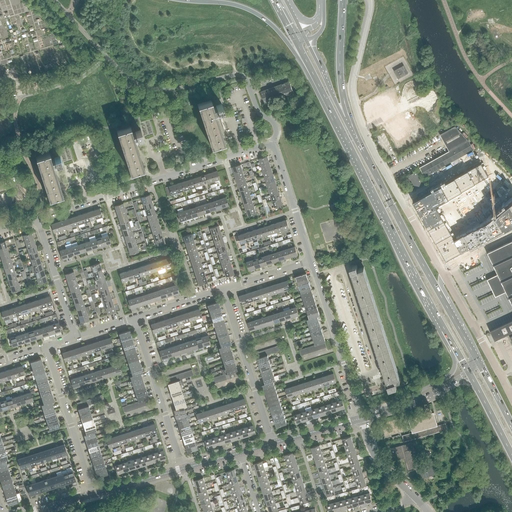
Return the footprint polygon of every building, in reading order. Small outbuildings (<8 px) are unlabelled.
[(398,79),(408,73),(404,65),(393,71),(398,79)] [(287,82),(282,84),(287,95),(293,92),(289,81),(287,82)] [(264,103),(287,95),(282,84),(262,91),(260,92),(264,103)] [(210,146),(224,141),(223,139),(215,114),(215,112),(223,109),(221,103),(218,104),(215,105),(215,104),(212,105),(211,100),(197,104),(210,146)] [(134,138),(142,135),(140,129),(134,131),(135,132),(132,133),(130,126),(116,130),(129,172),(143,167),(143,165),(134,140),(134,138)] [(419,168),(424,177),(473,150),(468,140),(455,126),(440,134),(449,151),(419,168)] [(49,198),(62,193),(53,164),(61,161),(59,155),(54,157),(54,158),(51,159),(49,152),(35,156),(49,198)] [(259,159),(261,165),(270,162),(268,156),(259,159)] [(272,168),(270,162),(261,165),(263,171),(272,168)] [(416,198),(413,200),(419,211),(428,227),(439,248),(446,260),(449,258),(511,223),(511,199),(486,220),(453,239),(435,205),(488,176),(481,162),(416,198)] [(241,164),(232,167),(234,174),(243,171),(241,164)] [(274,174),(272,168),(263,171),(265,177),(274,174)] [(217,170),(210,172),(213,181),(220,179),(217,170)] [(236,180),(245,177),(243,171),(234,174),(236,180)] [(415,189),(423,184),(416,171),(408,176),(415,189)] [(207,183),(213,181),(210,172),(204,174),(207,183)] [(201,185),(207,183),(204,174),(198,176),(201,185)] [(275,180),(274,174),(265,177),(266,183),(275,180)] [(195,187),(201,185),(198,176),(192,178),(195,187)] [(237,186),(247,183),(245,177),(236,180),(237,186)] [(189,189),(195,187),(192,178),(186,180),(189,189)] [(183,191),(189,189),(186,180),(180,182),(183,191)] [(277,186),(275,180),(266,183),(268,189),(277,186)] [(177,193),(183,191),(180,182),(174,184),(177,193)] [(239,192),(248,189),(247,183),(237,186),(239,192)] [(171,195),(177,193),(174,184),(168,186),(171,195)] [(279,192),(277,186),(268,189),(270,195),(279,192)] [(241,198),(250,195),(248,189),(239,192),(241,198)] [(281,198),(279,192),(270,195),(272,201),(281,198)] [(141,197),(143,203),(152,201),(150,194),(141,197)] [(243,204),(252,201),(250,195),(241,198),(243,204)] [(228,206),(225,197),(219,199),(222,208),(228,206)] [(283,204),(281,198),(272,201),(274,207),(283,204)] [(222,208),(219,199),(213,201),(216,210),(222,208)] [(143,203),(145,209),(154,207),(152,201),(143,203)] [(213,201),(207,203),(210,212),(216,210),(213,201)] [(243,204),(245,210),(254,207),(252,201),(243,204)] [(114,206),(116,212),(125,209),(123,203),(114,206)] [(204,214),(210,212),(207,203),(201,205),(204,214)] [(204,214),(201,205),(195,207),(198,216),(204,214)] [(155,213),(154,207),(145,209),(147,215),(155,213)] [(198,216),(195,207),(189,209),(192,218),(198,216)] [(256,213),(254,207),(245,210),(247,216),(256,213)] [(102,217),(99,208),(93,210),(96,219),(102,217)] [(127,215),(125,209),(116,212),(118,218),(127,215)] [(192,218),(189,209),(183,211),(186,220),(192,218)] [(96,219),(93,210),(87,212),(90,221),(96,219)] [(186,220),(183,211),(177,213),(180,222),(186,220)] [(87,212),(81,214),(84,223),(90,221),(87,212)] [(157,219),(155,213),(147,215),(149,221),(157,219)] [(81,214),(75,216),(78,225),(84,223),(81,214)] [(129,221),(127,215),(118,218),(120,224),(129,221)] [(75,216),(69,218),(72,227),(78,225),(75,216)] [(69,218),(63,220),(66,229),(72,227),(69,218)] [(159,225),(157,219),(149,221),(151,227),(159,225)] [(286,219),(280,221),(283,230),(289,228),(286,219)] [(63,220),(57,222),(60,231),(66,229),(63,220)] [(131,227),(129,221),(120,224),(122,230),(131,227)] [(280,221),(274,223),(277,232),(283,230),(280,221)] [(57,222),(51,224),(54,233),(60,231),(57,222)] [(274,223),(268,225),(271,234),(277,232),(274,223)] [(161,231),(159,225),(151,227),(153,233),(161,231)] [(210,228),(212,234),(221,231),(219,225),(210,228)] [(268,225),(262,227),(265,236),(271,234),(268,225)] [(133,233),(131,227),(122,230),(124,236),(133,233)] [(256,229),(259,238),(265,236),(262,227),(256,229)] [(250,231),(253,240),(259,238),(256,229),(250,231)] [(153,233),(155,239),(163,237),(161,231),(153,233)] [(212,234),(213,240),(223,237),(221,231),(212,234)] [(244,233),(247,242),(253,240),(250,231),(244,233)] [(23,235),(25,241),(34,239),(32,232),(23,235)] [(124,236),(126,242),(135,239),(133,233),(124,236)] [(239,240),(240,244),(247,242),(244,233),(238,235),(239,240)] [(182,237),(184,243),(194,240),(191,234),(182,237)] [(102,237),(105,245),(111,243),(108,235),(102,237)] [(102,237),(96,239),(99,247),(105,245),(102,237)] [(163,237),(155,239),(157,246),(165,243),(163,237)] [(224,243),(223,237),(213,240),(215,246),(224,243)] [(36,245),(34,239),(25,241),(27,247),(36,245)] [(96,239),(90,241),(93,249),(99,247),(96,239)] [(137,245),(135,239),(126,242),(128,248),(137,245)] [(195,246),(194,240),(184,243),(186,249),(195,246)] [(511,240),(487,252),(497,272),(505,290),(511,304),(511,240)] [(90,241),(84,243),(87,251),(93,249),(90,241)] [(84,243),(78,245),(81,253),(87,251),(84,243)] [(226,249),(224,243),(215,246),(217,252),(226,249)] [(37,251),(36,245),(27,247),(29,253),(37,251)] [(78,245),(72,247),(75,255),(81,253),(78,245)] [(139,251),(137,245),(128,248),(130,254),(139,251)] [(197,252),(195,246),(186,249),(188,255),(197,252)] [(292,257),(298,255),(295,246),(289,248),(292,257)] [(9,253),(7,247),(0,249),(0,255),(0,256),(9,253)] [(72,247),(66,249),(69,257),(75,255),(72,247)] [(292,257),(289,248),(283,250),(286,259),(292,257)] [(62,259),(69,257),(66,249),(60,251),(62,259)] [(228,255),(226,249),(217,252),(219,258),(228,255)] [(286,259),(283,250),(277,252),(280,261),(286,259)] [(39,257),(37,251),(29,253),(31,259),(39,257)] [(199,258),(197,252),(188,255),(190,261),(199,258)] [(280,261),(277,252),(271,254),(274,263),(280,261)] [(11,259),(9,253),(0,256),(2,262),(11,259)] [(274,263),(271,254),(265,256),(268,265),(274,263)] [(230,261),(228,255),(219,258),(221,264),(230,261)] [(268,265),(265,256),(259,258),(262,267),(268,265)] [(41,263),(39,257),(31,259),(33,265),(41,263)] [(168,258),(161,260),(164,268),(170,266),(168,258)] [(201,264),(199,258),(190,261),(192,267),(201,264)] [(262,267),(259,258),(253,260),(256,269),(262,267)] [(13,265),(11,259),(2,262),(4,268),(13,265)] [(164,268),(161,260),(155,262),(158,270),(164,268)] [(256,269),(253,260),(246,262),(249,271),(256,269)] [(230,261),(221,264),(223,270),(232,267),(230,261)] [(155,262),(149,264),(152,272),(158,270),(155,262)] [(399,378),(364,268),(364,266),(363,267),(362,262),(350,266),(351,271),(353,271),(388,379),(383,380),(383,383),(384,384),(386,390),(386,389),(392,387),(397,385),(395,380),(400,379),(400,378),(399,378)] [(43,269),(41,263),(33,265),(35,271),(43,269)] [(91,266),(93,272),(102,269),(100,263),(91,266)] [(149,264),(143,265),(146,274),(152,272),(149,264)] [(203,270),(201,264),(192,267),(194,273),(203,270)] [(6,274),(15,271),(13,265),(4,268),(6,274)] [(143,265),(137,267),(140,276),(146,274),(143,265)] [(137,267),(131,269),(134,278),(140,276),(137,267)] [(234,274),(232,267),(223,270),(225,277),(234,274)] [(37,277),(45,275),(43,269),(35,271),(37,277)] [(93,272),(95,278),(104,275),(102,269),(93,272)] [(131,269),(125,271),(128,280),(134,278),(131,269)] [(205,276),(203,270),(194,273),(196,279),(205,276)] [(8,280),(17,277),(15,271),(6,274),(8,280)] [(65,274),(67,280),(76,278),(74,271),(65,274)] [(122,282),(128,280),(125,271),(119,273),(122,282)] [(505,290),(497,272),(490,275),(486,277),(490,286),(494,294),(498,293),(505,290)] [(39,284),(47,281),(45,275),(37,277),(39,284)] [(95,278),(97,284),(106,281),(104,275),(95,278)] [(207,282),(205,276),(196,279),(198,285),(207,282)] [(8,280),(10,286),(19,283),(17,277),(8,280)] [(78,284),(76,278),(67,280),(69,286),(78,284)] [(287,280),(281,282),(284,291),(290,289),(287,280)] [(97,284),(99,290),(108,287),(106,281),(97,284)] [(284,291),(281,282),(275,284),(278,293),(284,291)] [(21,289),(19,283),(10,286),(12,292),(21,289)] [(79,290),(78,284),(69,286),(71,292),(79,290)] [(179,293),(176,284),(170,286),(173,295),(179,293)] [(278,293),(275,284),(269,286),(272,295),(278,293)] [(173,295),(170,286),(164,288),(167,297),(173,295)] [(272,295),(269,286),(263,288),(266,297),(272,295)] [(110,293),(108,287),(99,290),(101,296),(110,293)] [(167,297),(164,288),(158,290),(161,299),(167,297)] [(263,288),(257,290),(260,299),(266,297),(263,288)] [(81,296),(79,290),(71,292),(73,298),(81,296)] [(161,299),(158,290),(152,292),(155,301),(161,299)] [(254,300),(260,299),(257,290),(251,292),(254,300)] [(149,303),(155,301),(152,292),(146,294),(149,303)] [(254,300),(251,292),(245,294),(248,302),(254,300)] [(101,296),(103,302),(112,299),(110,293),(101,296)] [(146,294),(140,296),(143,305),(149,303),(146,294)] [(248,302),(245,294),(239,296),(242,304),(248,302)] [(49,296),(43,298),(46,307),(52,305),(49,296)] [(83,302),(81,296),(73,298),(75,304),(83,302)] [(137,306),(143,305),(140,296),(134,298),(137,306)] [(40,308),(46,307),(43,298),(37,300),(40,308)] [(131,308),(137,306),(134,298),(128,300),(131,308)] [(103,302),(105,308),(114,305),(112,299),(103,302)] [(37,300),(31,302),(34,310),(40,308),(37,300)] [(31,302),(25,304),(28,312),(34,310),(31,302)] [(75,304),(77,310),(85,308),(83,302),(75,304)] [(25,304),(19,306),(22,314),(28,312),(25,304)] [(116,311),(114,305),(105,308),(107,314),(116,311)] [(22,314),(19,306),(13,308),(16,316),(22,314)] [(290,309),(292,317),(299,315),(296,307),(290,309)] [(13,308),(7,310),(10,318),(11,320),(13,319),(13,317),(16,316),(13,308)] [(85,308),(77,310),(79,316),(87,314),(89,313),(89,311),(86,311),(85,308)] [(199,309),(193,311),(195,319),(202,317),(199,309)] [(284,311),(286,319),(292,317),(290,309),(284,311)] [(4,320),(10,318),(7,310),(1,312),(4,320)] [(189,321),(195,319),(193,311),(187,313),(189,321)] [(280,321),(286,319),(284,311),(278,313),(280,321)] [(187,313),(181,315),(183,323),(189,321),(187,313)] [(280,321),(278,313),(272,315),(274,323),(280,321)] [(89,320),(87,314),(79,316),(80,323),(89,320)] [(177,325),(183,323),(181,315),(175,316),(177,325)] [(274,323),(272,315),(266,316),(268,325),(274,323)] [(175,316),(169,318),(171,327),(177,325),(175,316)] [(268,325),(266,316),(260,318),(262,327),(268,325)] [(169,318),(163,320),(165,329),(171,327),(169,318)] [(260,318),(254,320),(256,329),(262,327),(260,318)] [(159,331),(165,329),(163,320),(156,322),(159,331)] [(250,331),(256,329),(254,320),(247,322),(250,331)] [(495,340),(501,337),(511,331),(511,320),(490,331),(495,340)] [(153,333),(159,331),(156,322),(150,324),(153,333)] [(58,323),(52,325),(55,333),(61,331),(58,323)] [(52,325),(46,326),(49,335),(55,333),(52,325)] [(43,337),(49,335),(46,326),(40,328),(43,337)] [(43,337),(40,328),(34,330),(37,339),(43,337)] [(37,339),(34,330),(28,332),(31,341),(37,339)] [(31,341),(28,332),(22,334),(25,343),(31,341)] [(22,334),(16,336),(19,345),(25,343),(22,334)] [(207,335),(201,337),(204,346),(210,344),(207,335)] [(10,338),(12,347),(19,345),(16,336),(10,338)] [(110,337),(104,339),(107,348),(113,346),(110,337)] [(201,337),(195,339),(198,348),(204,346),(201,337)] [(98,341),(101,350),(107,348),(104,339),(98,341)] [(192,350),(198,348),(195,339),(189,341),(192,350)] [(92,343),(95,352),(101,350),(98,341),(92,343)] [(189,341),(183,343),(186,352),(192,350),(189,341)] [(92,343),(86,345),(89,354),(95,352),(92,343)] [(183,343),(177,345),(180,354),(186,352),(183,343)] [(83,356),(89,354),(86,345),(80,347),(83,356)] [(177,345),(171,347),(174,356),(180,354),(177,345)] [(77,357),(83,356),(80,347),(74,349),(77,357)] [(171,347),(165,349),(168,357),(174,356),(171,347)] [(74,349),(68,351),(71,359),(77,357),(74,349)] [(162,359),(168,357),(165,349),(159,351),(162,359)] [(65,361),(71,359),(68,351),(62,353),(65,361)] [(271,359),(269,359),(258,363),(260,367),(270,364),(273,363),(271,359)] [(119,364),(113,366),(115,374),(122,372),(119,364)] [(22,366),(16,368),(18,376),(24,374),(22,366)] [(109,376),(115,374),(113,366),(107,368),(109,376)] [(12,378),(18,376),(16,368),(10,369),(12,378)] [(103,378),(109,376),(107,368),(101,370),(103,378)] [(6,380),(12,378),(10,369),(4,371),(6,380)] [(97,380),(103,378),(101,370),(95,372),(97,380)] [(91,382),(97,380),(95,372),(89,374),(91,382)] [(333,373),(327,375),(330,384),(336,382),(333,373)] [(85,384),(91,382),(89,374),(83,375),(85,384)] [(79,386),(85,384),(83,375),(77,377),(79,386)] [(324,386),(330,384),(327,375),(321,377),(324,386)] [(79,386),(77,377),(70,379),(73,388),(79,386)] [(321,377),(315,379),(318,387),(324,386),(321,377)] [(312,389),(318,387),(315,379),(309,381),(312,389)] [(309,381),(303,383),(306,391),(312,389),(309,381)] [(303,383),(297,385),(300,393),(306,391),(303,383)] [(297,385),(291,387),(294,395),(300,393),(297,385)] [(288,397),(294,395),(291,387),(285,389),(288,397)] [(30,392),(24,394),(27,403),(33,401),(30,392)] [(24,394),(18,396),(21,405),(27,403),(24,394)] [(15,407),(21,405),(18,396),(12,398),(15,407)] [(12,398),(6,400),(9,409),(15,407),(12,398)] [(244,398),(238,400),(240,409),(247,407),(244,398)] [(6,400),(0,402),(3,411),(9,409),(6,400)] [(238,400),(232,402),(234,411),(240,409),(238,400)] [(342,400),(336,402),(339,410),(345,408),(342,400)] [(232,402),(226,404),(228,413),(234,411),(232,402)] [(336,402),(330,403),(333,412),(339,410),(336,402)] [(326,414),(333,412),(330,403),(324,405),(326,414)] [(222,414),(228,413),(226,404),(220,406),(222,414)] [(324,405),(318,407),(320,416),(326,414),(324,405)] [(216,416),(222,414),(220,406),(214,408),(216,416)] [(318,407),(312,409),(314,418),(320,416),(318,407)] [(210,418),(216,416),(214,408),(208,410),(210,418)] [(312,409),(306,411),(308,420),(314,418),(312,409)] [(202,412),(204,420),(210,418),(208,410),(202,412)] [(306,411),(300,413),(302,422),(308,420),(306,411)] [(198,422),(204,420),(202,412),(195,414),(198,422)] [(433,412),(408,419),(412,433),(402,435),(404,442),(442,431),(440,425),(437,426),(433,412)] [(296,424),(302,422),(300,413),(293,415),(296,424)] [(148,425),(151,434),(157,432),(154,423),(148,425)] [(142,427),(145,436),(151,434),(148,425),(142,427)] [(246,427),(249,435),(255,433),(253,425),(246,427)] [(136,429),(139,438),(145,436),(142,427),(136,429)] [(246,427),(240,429),(243,437),(249,435),(246,427)] [(136,429),(130,431),(133,440),(139,438),(136,429)] [(240,429),(234,431),(237,439),(243,437),(240,429)] [(130,431),(124,433),(127,442),(133,440),(130,431)] [(234,431),(228,433),(231,441),(237,439),(234,431)] [(124,433),(118,435),(121,444),(127,442),(124,433)] [(228,433),(222,434),(225,443),(231,441),(228,433)] [(222,434),(216,436),(219,445),(225,443),(222,434)] [(118,435),(112,437),(115,446),(121,444),(118,435)] [(213,447),(219,445),(216,436),(210,438),(213,447)] [(342,439),(344,445),(353,442),(351,436),(342,439)] [(109,448),(115,446),(112,437),(106,439),(109,448)] [(207,449),(213,447),(210,438),(204,440),(207,449)] [(355,448),(353,442),(344,445),(346,451),(355,448)] [(417,459),(414,450),(413,443),(398,446),(392,448),(391,448),(391,449),(390,449),(390,450),(389,451),(390,452),(390,453),(397,460),(404,458),(408,473),(409,473),(408,471),(415,469),(418,478),(425,476),(425,479),(428,478),(428,475),(431,475),(432,477),(435,476),(434,474),(438,473),(436,464),(437,463),(436,460),(435,460),(418,465),(415,459),(417,459)] [(67,454),(64,444),(59,446),(62,456),(67,454)] [(311,448),(313,454),(322,451),(320,445),(311,448)] [(59,446),(53,448),(57,457),(62,456),(59,446)] [(53,448),(48,449),(51,459),(57,457),(53,448)] [(357,454),(355,448),(346,451),(348,457),(357,454)] [(48,449),(43,451),(46,461),(51,459),(48,449)] [(163,450),(157,452),(160,461),(166,459),(163,450)] [(43,451),(38,453),(41,462),(46,461),(43,451)] [(313,454),(315,460),(324,457),(322,451),(313,454)] [(157,452),(151,454),(154,463),(160,461),(157,452)] [(285,455),(287,461),(296,459),(294,452),(285,455)] [(38,453),(33,454),(36,464),(41,462),(38,453)] [(33,454),(28,456),(31,466),(36,464),(33,454)] [(151,454),(145,456),(148,464),(154,463),(151,454)] [(359,460),(357,454),(348,457),(350,463),(359,460)] [(28,456),(22,458),(25,467),(31,466),(28,456)] [(145,456),(139,458),(142,466),(148,464),(145,456)] [(315,460),(317,466),(326,463),(324,457),(315,460)] [(20,469),(25,467),(22,458),(17,459),(20,469)] [(139,458),(133,460),(136,468),(142,466),(139,458)] [(298,465),(296,459),(287,461),(289,467),(298,465)] [(133,460),(127,462),(130,470),(136,468),(133,460)] [(361,466),(359,460),(350,463),(352,469),(361,466)] [(254,464),(256,470),(264,467),(262,461),(254,464)] [(124,472),(130,470),(127,462),(121,463),(124,472)] [(117,474),(124,472),(121,463),(115,465),(117,474)] [(317,466),(319,472),(328,469),(326,463),(317,466)] [(300,471),(298,465),(289,467),(291,473),(300,471)] [(363,472),(361,466),(352,469),(354,475),(363,472)] [(266,473),(264,467),(256,470),(258,476),(266,473)] [(226,472),(228,478),(236,475),(234,469),(226,472)] [(319,472),(321,478),(329,475),(328,469),(319,472)] [(72,471),(67,473),(70,482),(75,481),(72,471)] [(301,477),(300,471),(291,473),(293,479),(301,477)] [(365,478),(363,472),(354,475),(356,481),(365,478)] [(67,473),(62,474),(65,484),(70,482),(67,473)] [(268,479),(266,473),(258,476),(260,482),(268,479)] [(62,474),(57,476),(60,486),(65,484),(62,474)] [(230,484),(238,481),(236,475),(228,478),(230,484)] [(321,478),(323,484),(331,481),(329,475),(321,478)] [(57,476),(52,478),(55,487),(60,486),(57,476)] [(303,483),(301,477),(293,479),(295,485),(303,483)] [(52,478),(46,479),(50,489),(55,487),(52,478)] [(194,481),(196,487),(205,484),(203,478),(194,481)] [(367,485),(365,478),(356,481),(358,487),(367,485)] [(46,479),(41,481),(44,491),(50,489),(46,479)] [(270,486),(268,479),(260,482),(262,488),(270,486)] [(41,481),(36,483),(39,492),(44,491),(41,481)] [(232,490),(240,487),(238,481),(230,484),(232,490)] [(323,484),(325,490),(333,487),(331,481),(323,484)] [(36,483),(31,484),(34,494),(39,492),(36,483)] [(305,489),(303,483),(295,485),(297,491),(305,489)] [(29,496),(34,494),(31,484),(26,486),(29,496)] [(207,490),(205,484),(196,487),(198,493),(207,490)] [(272,492),(270,486),(262,488),(264,494),(272,492)] [(234,496),(242,493),(240,487),(232,490),(234,496)] [(335,494),(333,487),(325,490),(327,496),(335,494)] [(307,495),(305,489),(297,491),(299,497),(307,495)] [(209,496),(207,490),(198,493),(200,499),(209,496)] [(274,498),(272,492),(264,494),(265,500),(274,498)] [(236,502),(244,499),(242,493),(234,496),(236,502)] [(372,501),(370,493),(363,495),(366,503),(372,501)] [(299,497),(301,503),(301,504),(309,501),(307,495),(299,497)] [(366,503),(363,495),(357,496),(359,505),(366,503)] [(200,499),(202,505),(211,502),(209,496),(200,499)] [(359,505),(357,496),(351,498),(353,507),(359,505)] [(265,500),(267,506),(276,504),(274,498),(265,500)] [(353,507),(351,498),(345,500),(347,508),(353,507)] [(236,502),(237,508),(246,505),(244,499),(236,502)] [(347,508),(345,500),(339,501),(341,510),(347,508)] [(341,510),(339,501),(333,503),(335,511),(341,510)] [(204,511),(213,508),(211,502),(202,505),(204,511)] [(328,511),(334,511),(335,511),(333,503),(327,505),(328,511)]
